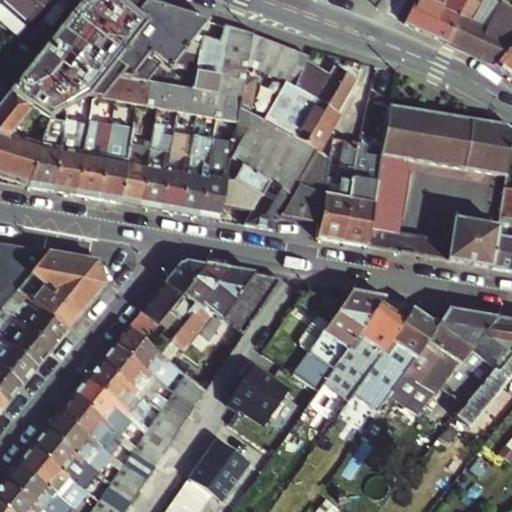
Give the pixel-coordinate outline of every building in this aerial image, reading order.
[(50,0),(0,0),(28,26),(50,0)] [(54,118),(69,113),(93,105),(104,101),(116,77),(149,82),(160,64),(177,73),(196,43),(209,22),(138,0),(83,0),(10,93),(54,118)] [(412,0),(397,21),(445,44),(464,0),(412,0)] [(481,0),(464,0),(445,44),(494,66),(511,43),(511,37),(474,20),(481,0)] [(240,107),(247,72),(248,65),(253,36),(253,35),(235,30),(227,27),(225,38),(208,35),(206,44),(196,43),(177,73),(160,64),(149,82),(116,77),(104,101),(116,103),(137,107),(157,110),(178,114),(197,117),(217,121),(238,125),(240,107)] [(301,84),(305,69),(309,58),(253,36),(248,65),(284,78),(301,84)] [(511,43),(494,66),(511,79),(511,43)] [(299,90),(304,93),(341,115),(360,83),(335,70),(327,83),(305,69),(301,84),(299,90)] [(284,78),(282,84),(299,90),(301,84),(284,78)] [(293,112),(294,109),(304,93),(299,90),(282,84),(280,89),(289,94),(283,106),(293,112)] [(51,128),(54,118),(10,93),(0,106),(0,177),(30,188),(51,128)] [(295,139),(319,152),(341,115),(304,93),(294,109),(307,118),(295,139)] [(233,150),(231,162),(223,207),(253,212),(246,226),(273,230),(279,217),(319,226),(328,175),(331,162),(319,152),(295,139),(240,107),(238,125),(233,150)] [(396,252),(399,235),(392,234),(402,177),(398,158),(508,179),(511,157),(511,129),(508,127),(506,125),(390,107),(383,147),(374,204),(367,247),(396,252)] [(68,116),(67,121),(62,148),(71,150),(76,118),(68,116)] [(71,150),(62,148),(54,192),(77,196),(90,120),(76,118),(71,150)] [(121,118),(120,125),(134,128),(135,120),(121,118)] [(54,192),(62,148),(67,121),(61,120),(59,129),(51,128),(30,188),(54,192)] [(112,124),(90,120),(77,196),(99,200),(107,155),(112,124)] [(146,130),(134,128),(122,204),(141,207),(155,124),(148,123),(146,130)] [(120,125),(112,124),(107,155),(114,157),(120,125)] [(161,211),(171,151),(174,134),(164,133),(165,126),(155,124),(141,207),(161,211)] [(114,157),(107,155),(99,200),(122,204),(134,128),(120,125),(114,157)] [(181,214),(191,155),(193,143),(195,131),(183,128),(179,152),(171,151),(161,211),(181,214)] [(351,200),(360,143),(347,141),(340,177),(328,175),(319,226),(317,238),(344,243),(351,200)] [(203,145),(193,143),(191,155),(201,157),(203,145)] [(383,147),(360,143),(351,200),(344,243),(367,247),(374,204),(383,147)] [(222,148),(220,160),(231,162),(233,150),(222,148)] [(200,217),(210,158),(201,157),(191,155),(181,214),(200,217)] [(511,157),(508,179),(500,228),(492,269),(511,272),(511,157)] [(223,207),(231,162),(220,160),(210,158),(200,217),(221,221),(223,207)] [(425,239),(422,257),(492,269),(500,228),(455,220),(451,244),(425,239)] [(399,235),(396,252),(422,257),(425,239),(399,235)] [(0,311),(1,310),(8,301),(16,293),(49,253),(0,244),(0,311)] [(95,261),(49,253),(16,293),(25,300),(67,334),(106,287),(95,261)] [(170,312),(206,267),(189,264),(178,266),(127,329),(145,343),(170,312)] [(231,271),(206,267),(170,312),(176,318),(152,349),(162,357),(173,343),(231,271)] [(282,280),(231,271),(173,343),(187,354),(196,343),(217,315),(224,321),(244,336),(282,280)] [(25,300),(16,293),(8,301),(18,309),(25,300)] [(385,299),(353,293),(294,377),(319,393),(334,373),(381,306),(385,299)] [(67,334),(25,300),(18,309),(8,301),(1,310),(52,352),(67,334)] [(359,391),(371,373),(406,323),(381,306),(334,373),(359,391)] [(52,352),(1,310),(0,311),(0,339),(38,369),(52,352)] [(406,323),(371,373),(394,390),(404,376),(438,328),(415,311),(406,323)] [(450,311),(438,328),(404,376),(419,388),(444,358),(458,371),(500,320),(450,311)] [(217,315),(196,343),(203,349),(224,321),(217,315)] [(496,372),(497,374),(511,356),(511,322),(500,320),(458,371),(455,374),(464,382),(470,375),(482,362),(496,372)] [(180,371),(162,357),(152,349),(145,343),(127,329),(113,345),(158,381),(167,369),(176,376),(180,371)] [(38,369),(0,339),(0,370),(22,388),(38,369)] [(166,388),(158,381),(113,345),(100,362),(144,399),(154,387),(161,393),(166,388)] [(511,356),(497,374),(496,372),(484,387),(458,419),(470,429),(511,379),(511,356)] [(437,395),(455,374),(458,371),(444,358),(419,388),(408,401),(422,413),(437,395)] [(154,406),(144,399),(100,362),(86,379),(130,415),(139,404),(149,412),(154,406)] [(482,362),(470,375),(484,387),(496,372),(482,362)] [(252,369),(225,408),(236,416),(237,414),(261,431),(287,394),(252,369)] [(22,388),(0,370),(0,399),(8,406),(22,388)] [(446,403),(464,382),(455,374),(437,395),(446,403)] [(196,405),(205,392),(185,376),(176,390),(196,405)] [(86,379),(72,397),(121,437),(131,425),(145,436),(149,430),(130,415),(86,379)] [(196,405),(176,390),(173,393),(167,403),(188,418),(196,405)] [(343,416),(371,425),(377,405),(350,396),(343,416)] [(121,437),(72,397),(58,413),(113,457),(122,446),(132,455),(133,453),(136,449),(121,437)] [(188,418),(167,403),(161,412),(159,415),(180,431),(188,418)] [(154,406),(149,412),(152,415),(148,420),(153,424),(159,415),(161,412),(154,406)] [(58,413),(45,429),(90,465),(99,454),(106,460),(120,472),(123,468),(124,467),(113,457),(58,413)] [(153,424),(150,428),(171,444),(180,431),(159,415),(153,424)] [(145,436),(141,442),(162,457),(171,444),(150,428),(149,430),(145,436)] [(90,465),(45,429),(31,447),(83,489),(93,477),(109,490),(109,489),(113,484),(97,471),(90,465)] [(256,466),(218,438),(190,478),(211,494),(227,506),(256,466)] [(162,457),(141,442),(136,449),(133,453),(154,469),(162,457)] [(31,447),(17,463),(69,506),(83,489),(31,447)] [(154,469),(133,453),(132,455),(124,467),(123,468),(145,484),(154,469)] [(99,454),(90,465),(97,471),(106,460),(99,454)] [(64,511),(69,506),(17,463),(3,480),(42,511),(64,511)] [(145,484),(123,468),(120,472),(117,477),(139,493),(145,484)] [(139,493),(117,477),(113,484),(109,489),(131,505),(139,493)] [(197,511),(211,494),(190,478),(165,511),(197,511)] [(42,511),(3,480),(0,484),(0,506),(7,511),(42,511)] [(109,490),(102,500),(117,511),(126,511),(131,505),(109,489),(109,490)] [(100,503),(93,511),(117,511),(102,500),(100,503)]
